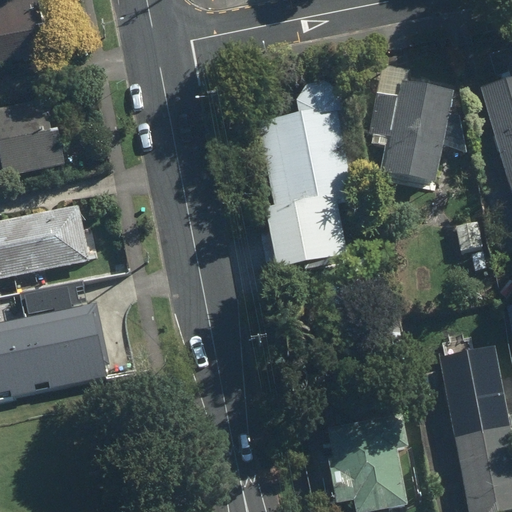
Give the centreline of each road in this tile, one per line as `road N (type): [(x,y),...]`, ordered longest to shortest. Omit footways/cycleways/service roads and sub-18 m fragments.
road 1 (tertiary): [(156,48),(248,511)]
road 2 (residential): [(156,48),(401,0)]
